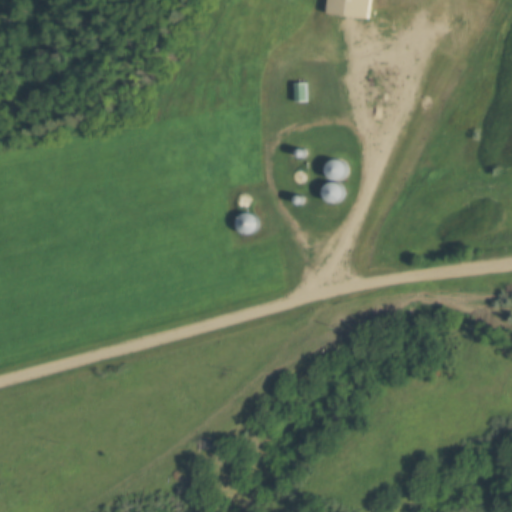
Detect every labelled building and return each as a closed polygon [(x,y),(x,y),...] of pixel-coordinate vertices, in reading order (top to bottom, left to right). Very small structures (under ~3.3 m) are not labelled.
[(372,0),(370,18),(330,13),(331,0),(372,0)] [(448,37),(457,39),(462,19),(454,17),(448,37)] [(299,83),(310,83),(311,102),(300,103),(299,83)] [(293,160),(297,158),(299,154),(297,150),(293,148),(289,149),(287,154),(289,158),(293,160)] [(304,159),(308,157),(309,154),(308,151),(305,149),(301,150),(300,154),(301,157),(304,159)] [(338,180),(345,177),(349,169),(346,162),(338,159),(331,162),(327,169),(330,177),(338,180)] [(336,203),(344,200),(347,192),(344,185),(336,181),(329,184),(325,192),(328,199),(336,203)] [(244,207),(249,205),(252,200),(250,195),(245,193),(240,195),(238,200),(240,205),(244,207)] [(301,205),(304,204),(306,200),(305,197),(301,195),(298,197),(296,200),(298,203),(301,205)] [(249,234),(257,231),(260,223),(257,215),(250,212),(242,215),(239,223),(242,230),(249,234)]
